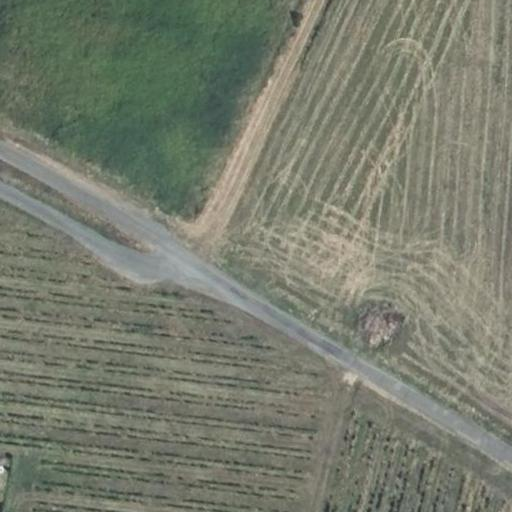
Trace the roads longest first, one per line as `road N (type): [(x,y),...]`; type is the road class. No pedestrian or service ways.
road 1 (unclassified): [(511,458),(197,268)]
road 2 (unclassified): [(197,268),(104,204),(0,151)]
road 3 (unclassified): [(197,268),(125,257),(0,189)]
